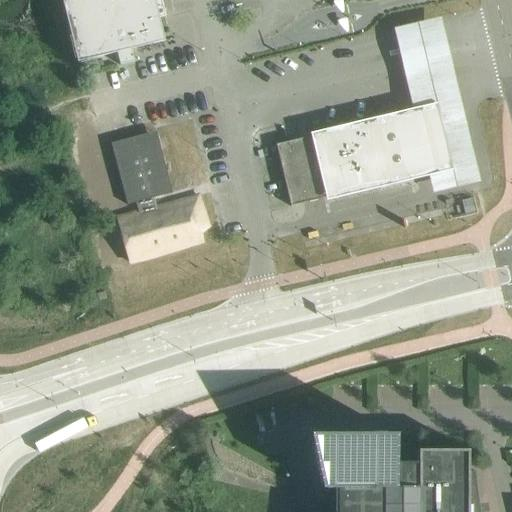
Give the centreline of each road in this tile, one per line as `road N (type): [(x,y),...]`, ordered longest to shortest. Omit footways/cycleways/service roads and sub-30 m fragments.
road 1 (unclassified): [(99,411),(511,292)]
road 2 (unclassified): [(202,0),(277,312)]
road 3 (unclassified): [(511,258),(277,312)]
road 4 (unclassified): [(277,312),(72,371)]
